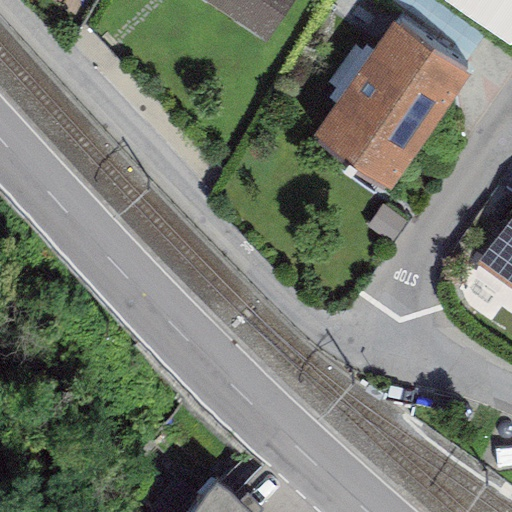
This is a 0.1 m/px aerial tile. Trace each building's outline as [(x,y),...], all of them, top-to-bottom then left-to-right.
[(214,0),(273,39),(299,0),(214,0)] [(511,0),(453,0),(511,38),(511,0)] [(478,68),(410,17),(328,125),(396,176),(478,68)] [(511,215),(480,259),(511,282),(511,215)] [(268,511),(231,475),(193,511),(268,511)]
